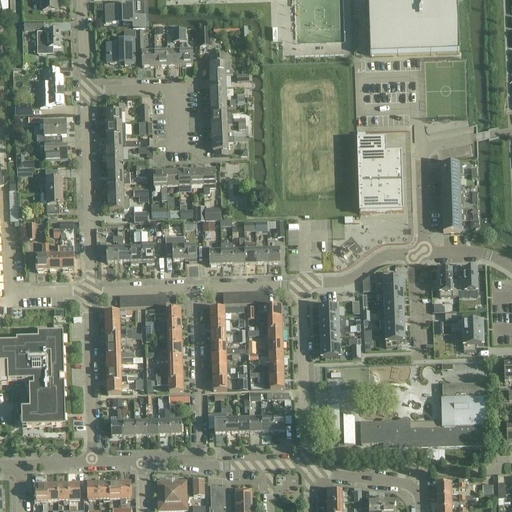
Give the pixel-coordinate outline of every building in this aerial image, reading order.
[(0,0),(0,388),(1,388),(7,387),(8,387),(8,383),(8,375),(14,375),(14,380),(28,380),(35,380),(35,381),(33,381),(34,392),(35,392),(35,395),(34,395),(34,407),(36,407),(36,409),(34,409),(35,421),(36,421),(36,428),(36,429),(48,428),(67,428),(66,418),(66,415),(65,369),(65,358),(64,336),(38,336),(38,342),(0,345),(0,299),(0,297),(0,187),(4,187),(0,170),(0,10),(2,10),(0,2),(7,1),(6,0),(0,0)] [(42,0),(42,12),(58,12),(57,0),(42,0)] [(132,0),(133,7),(105,8),(106,25),(118,24),(118,22),(122,22),(122,27),(132,26),(133,31),(145,31),(143,0),(132,0)] [(368,0),(370,57),(459,54),(457,0),(368,0)] [(54,56),(54,49),(61,49),(60,49),(60,33),(60,32),(37,32),(37,56),(54,56)] [(210,33),(199,33),(200,49),(211,49),(210,33)] [(135,67),(134,42),(124,42),(124,47),(120,47),(120,45),(106,45),(107,65),(120,65),(120,61),(124,61),(124,67),(135,67)] [(155,49),(155,54),(155,69),(168,69),(167,54),(161,54),(161,49),(155,49)] [(179,53),(167,54),(168,69),(180,68),(179,53)] [(192,53),(179,53),(180,68),(193,68),(192,53)] [(142,69),(155,69),(155,54),(142,54),(142,69)] [(210,66),(210,78),(225,78),(233,77),(233,74),(231,72),(227,73),(226,58),(211,59),(212,65),(210,66)] [(48,94),(40,94),(41,110),(51,110),(51,107),(63,107),(62,78),(59,78),(59,71),(43,72),(43,79),(47,79),(48,94)] [(225,90),(225,78),(210,78),(210,91),(225,90)] [(312,79),(293,80),(293,89),(313,88),(312,79)] [(313,88),(293,89),(293,97),(313,96),(313,88)] [(226,103),(225,90),(210,91),(211,103),(226,103)] [(313,96),(293,97),(294,106),(311,105),(313,105),(313,96)] [(211,103),(211,115),(226,115),(226,103),(211,103)] [(294,106),(292,106),(292,114),(312,113),(311,105),(294,106)] [(28,106),(12,107),(13,118),(29,117),(28,106)] [(106,114),(106,126),(121,126),(120,113),(122,113),(122,107),(111,108),(111,114),(106,114)] [(312,113),(292,114),(292,122),(312,122),(312,113)] [(211,115),(212,128),(227,127),(226,115),(211,115)] [(312,122),(292,122),(293,130),(312,130),(312,122)] [(45,144),(62,143),(61,138),(66,138),(66,124),(44,124),(45,137),(37,138),(37,144),(45,144)] [(152,137),(152,125),(144,125),(144,137),(152,137)] [(121,138),(121,126),(106,126),(107,139),(121,138)] [(227,140),(227,127),(212,128),(212,140),(227,140)] [(312,130),(293,130),(293,139),(312,139),(312,130)] [(107,151),(122,150),(138,150),(138,143),(125,144),(125,138),(121,138),(107,139),(107,151)] [(246,139),(227,140),(212,140),(213,153),(228,152),(227,145),(234,145),(234,144),(239,144),(239,145),(246,144),(246,139)] [(357,142),(357,156),(359,211),(359,215),(360,215),(403,214),(401,155),(386,155),(385,141),(357,142)] [(62,148),(62,143),(45,144),(45,163),(67,163),(67,148),(62,148)] [(317,149),(295,150),(296,159),(318,158),(317,149)] [(107,151),(108,163),(122,162),(122,150),(107,151)] [(318,158),(296,159),(296,167),(318,166),(318,158)] [(18,170),(25,170),(33,170),(33,165),(23,165),(23,162),(20,162),(18,164),(18,170)] [(122,174),(122,162),(108,163),(108,175),(122,174)] [(318,166),(296,167),(297,176),(316,175),(319,175),(318,166)] [(462,166),(441,166),(441,177),(462,177),(462,166)] [(42,189),(42,195),(62,194),(62,182),(59,182),(58,173),(46,173),(47,189),(42,189)] [(203,173),(191,174),(191,188),(203,188),(203,173)] [(215,173),(203,173),(203,188),(204,198),(209,197),(209,191),(216,191),(215,173)] [(129,174),(122,174),(108,175),(108,187),(123,187),(130,186),(129,174)] [(167,203),(167,189),(166,174),(153,175),(154,190),(161,189),(162,203),(167,203)] [(178,174),(166,174),(167,189),(179,189),(178,174)] [(179,189),(191,188),(191,174),(178,174),(179,189)] [(297,176),(294,176),(295,184),(317,183),(316,175),(297,176)] [(462,188),(462,187),(462,177),(441,177),(441,188),(441,189),(462,188)] [(317,183),(295,184),(295,192),(317,191),(317,183)] [(123,199),(123,187),(108,187),(109,200),(123,199)] [(463,200),(462,189),(462,188),(441,189),(442,190),(442,200),(463,200)] [(317,191),(295,192),(296,201),(318,200),(317,191)] [(62,194),(42,195),(40,195),(41,206),(47,206),(48,217),(60,217),(59,207),(63,207),(62,194)] [(129,199),(123,199),(109,200),(109,212),(128,212),(129,210),(129,199)] [(318,200),(296,201),(296,209),(318,208),(318,200)] [(442,200),(442,211),(442,212),(463,211),(463,210),(463,200),(442,200)] [(160,212),(160,206),(152,207),(153,219),(155,221),(167,220),(167,212),(160,212)] [(28,214),(22,211),(19,217),(25,220),(28,214)] [(442,213),(443,224),(464,223),(463,212),(463,211),(442,212),(442,213)] [(149,224),(149,213),(134,214),(134,224),(149,224)] [(220,214),(206,214),(206,223),(220,223),(221,223),(220,214)] [(214,233),(214,223),(202,224),(202,233),(214,233)] [(464,223),(443,224),(443,235),(461,234),(461,223),(464,223)] [(184,248),(184,243),(184,239),(166,240),(166,256),(172,256),(172,263),(185,262),(184,248)] [(244,240),(244,246),(244,252),(245,266),(257,266),(257,252),(249,252),(249,240),(244,240)] [(142,264),(154,263),(153,244),(142,244),(142,264)] [(107,265),(119,264),(118,250),(107,251),(106,245),(100,245),(100,259),(106,259),(107,265)] [(49,273),(49,258),(48,258),(48,247),(42,247),(42,258),(36,258),(36,273),(38,273),(38,274),(43,274),(43,273),(49,273)] [(54,257),(49,258),(49,273),(50,273),(50,274),(56,274),(56,273),(62,272),(61,257),(61,248),(54,248),(54,257)] [(196,248),(184,248),(185,262),(197,262),(196,248)] [(67,257),(61,257),(62,272),(62,274),(68,274),(68,272),(74,272),(73,257),(73,249),(67,249),(67,257)] [(209,268),(221,267),(220,253),(209,253),(209,249),(203,249),(203,262),(209,261),(209,268)] [(119,264),(130,264),(130,250),(118,250),(119,264)] [(142,250),(130,250),(130,264),(130,267),(138,266),(138,264),(142,264),(142,250)] [(268,252),(269,266),(280,265),(280,251),(268,252)] [(233,267),(245,266),(244,252),(232,253),(233,267)] [(268,252),(257,252),(257,266),(269,266),(268,252)] [(232,253),(220,253),(221,267),(233,267),(232,253)] [(458,282),(458,294),(477,294),(477,271),(464,271),(464,281),(458,282)] [(458,294),(458,282),(452,282),(451,272),(438,272),(440,300),(458,299),(458,294)] [(383,282),(381,282),(381,293),(403,293),(402,281),(396,281),(395,275),(383,275),(383,282)] [(381,303),(403,302),(403,293),(381,293),(381,303)] [(379,313),(404,312),(403,302),(381,303),(382,312),(379,313)] [(434,307),(434,315),(444,315),(444,310),(440,306),(434,307)] [(268,314),(268,321),(283,321),(282,308),(258,309),(259,315),(268,314)] [(319,309),(319,320),(339,319),(338,308),(319,309)] [(211,310),(211,323),(225,322),(225,315),(237,315),(238,316),(245,316),(244,309),(211,310)] [(181,311),(150,312),(150,316),(167,316),(167,324),(182,323),(181,311)] [(380,323),(404,322),(404,312),(379,313),(380,323)] [(105,313),(106,326),(120,325),(120,313),(105,313)] [(320,330),(339,329),(339,319),(319,320),(320,330)] [(268,321),(269,333),(283,332),(283,321),(268,321)] [(225,334),(225,322),(211,323),(212,334),(225,334)] [(404,322),(380,323),(380,332),(385,332),(404,331),(404,322)] [(167,324),(168,335),(182,335),(182,323),(167,324)] [(463,336),(483,335),(483,323),(462,324),(463,336)] [(106,326),(106,337),(120,336),(120,325),(106,326)] [(320,339),(339,339),(339,329),(320,330),(320,339)] [(404,331),(385,332),(386,350),(398,350),(398,343),(405,343),(404,331)] [(283,344),(283,332),(269,333),(269,344),(283,344)] [(212,334),(212,346),(226,345),(225,334),(212,334)] [(168,335),(168,347),(182,346),(182,335),(168,335)] [(476,347),(484,347),(483,335),(463,336),(463,354),(476,354),(476,347)] [(126,336),(120,336),(106,337),(106,349),(121,348),(120,342),(132,341),(132,336),(126,336)] [(320,339),(320,349),(340,348),(339,339),(320,339)] [(269,344),(269,356),(283,355),(283,344),(269,344)] [(226,352),(226,345),(212,346),(212,358),(226,357),(232,357),(239,357),(239,352),(226,352)] [(168,347),(168,359),(183,359),(182,346),(168,347)] [(121,355),(121,348),(106,349),(107,361),(133,360),(133,355),(121,355)] [(340,359),(340,348),(320,349),(321,360),(340,359)] [(352,361),(360,361),(360,348),(358,348),(357,348),(352,348),(352,361)] [(284,367),(283,355),(269,356),(270,368),(284,367)] [(212,358),(212,369),(226,369),(226,357),(212,358)] [(183,370),(183,359),(168,359),(162,359),(155,359),(155,360),(156,360),(156,364),(168,364),(169,370),(183,370)] [(107,361),(107,373),(121,372),(121,365),(142,364),(142,360),(133,360),(107,361)] [(504,383),(511,382),(511,362),(510,363),(510,365),(503,365),(504,383)] [(270,368),(270,379),(284,379),(284,367),(270,368)] [(227,380),(226,369),(212,369),(213,381),(227,380)] [(157,382),(183,382),(183,370),(169,370),(169,378),(157,378),(157,382)] [(107,373),(107,384),(122,384),(121,372),(107,373)] [(284,390),(284,379),(270,379),(270,390),(284,390)] [(227,380),(213,381),(213,392),(227,392),(227,380)] [(143,392),(143,382),(135,382),(136,391),(143,392)] [(184,393),(183,382),(157,382),(157,383),(156,383),(156,388),(169,387),(169,394),(184,393)] [(247,382),(239,382),(239,385),(239,392),(247,392),(247,382)] [(122,395),(122,384),(107,384),(108,396),(122,395)] [(392,424),(360,425),(361,428),(361,447),(373,446),(377,446),(383,446),(383,452),(432,450),(487,449),(486,428),(486,422),(485,401),(486,400),(486,386),(442,387),(443,402),(453,401),(453,418),(443,419),(444,423),(392,424)] [(290,395),(272,395),(272,402),(272,403),(285,402),(285,408),(291,408),(290,395)] [(226,416),(226,409),(225,397),(215,397),(215,403),(221,403),(221,415),(214,416),(214,436),(226,436),(226,421),(226,416)] [(339,408),(328,408),(328,428),(329,438),(328,438),(329,438),(333,438),(339,438),(339,440),(344,440),(344,447),(345,447),(355,447),(355,446),(354,428),(354,417),(343,417),(339,417),(339,408)] [(165,423),(158,424),(158,438),(170,437),(169,411),(169,410),(164,410),(165,423)] [(174,411),(169,411),(170,437),(182,437),(182,423),(175,423),(175,417),(174,417),(174,411)] [(250,435),(262,435),(261,420),(254,420),(254,412),(249,412),(249,415),(249,420),(250,435)] [(273,415),(273,434),(285,434),(285,414),(273,415)] [(262,435),(273,434),(273,415),(261,415),(261,420),(262,435)] [(238,421),(238,435),(250,435),(249,420),(238,421)] [(226,436),(238,435),(238,421),(226,421),(226,436)] [(123,439),(135,438),(135,424),(123,425),(123,439)] [(135,424),(135,438),(147,438),(146,424),(135,424)] [(158,424),(146,424),(147,438),(158,438),(158,424)] [(123,439),(123,425),(111,425),(111,439),(123,439)] [(426,453),(426,460),(426,464),(426,465),(428,465),(445,464),(445,463),(444,452),(432,453),(432,450),(428,451),(428,453),(426,453)] [(187,511),(187,506),(189,500),(189,484),(187,484),(187,483),(157,484),(157,511),(187,511)] [(204,483),(189,484),(189,500),(204,500),(204,483)] [(110,502),(109,485),(98,486),(99,503),(103,503),(103,504),(110,504),(110,502)] [(120,485),(109,485),(110,502),(121,502),(120,485)] [(131,485),(120,485),(121,502),(131,502),(131,485)] [(79,486),(69,487),(69,504),(80,503),(79,486)] [(88,503),(99,503),(98,486),(87,486),(88,503)] [(437,486),(437,497),(451,497),(451,486),(437,486)] [(47,487),(36,488),(36,505),(43,504),(42,511),(47,511),(48,504),(47,487)] [(47,487),(48,504),(59,504),(58,487),(47,487)] [(59,504),(69,504),(69,487),(58,487),(59,504)] [(211,510),(209,510),(209,511),(224,511),(224,510),(226,510),(225,495),(225,489),(215,490),(215,492),(211,492),(211,487),(210,487),(211,510)] [(246,494),(246,493),(245,493),(245,494),(241,494),(240,494),(235,494),(235,511),(252,511),(252,498),(251,498),(251,494),(250,494),(246,494)] [(327,494),(327,505),(342,505),(342,493),(327,494)] [(437,497),(438,510),(451,510),(451,497),(437,497)] [(381,511),(382,503),(368,503),(368,511),(381,511)] [(394,511),(395,503),(382,503),(381,511),(394,511)]
